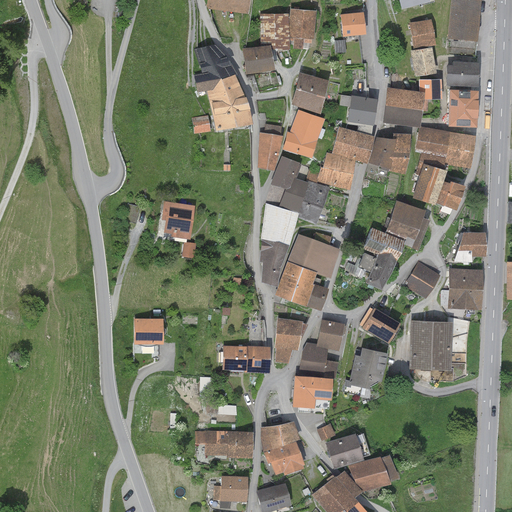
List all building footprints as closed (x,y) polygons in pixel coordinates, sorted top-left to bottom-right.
[(249,0),(207,0),(207,8),(248,13),(249,0)] [(429,0),(398,0),(401,10),(430,2),(429,0)] [(480,0),(450,0),(448,39),(477,41),(480,0)] [(317,11),(290,8),(288,14),(289,41),(294,41),(293,49),(303,50),(304,43),(311,44),(312,39),(314,40),(317,11)] [(363,12),(340,15),(343,37),(366,34),(363,12)] [(288,14),(260,14),(261,47),(271,45),(272,51),(290,50),(289,41),(288,14)] [(431,20),(409,23),(414,49),(435,45),(431,20)] [(214,44),(195,49),(202,74),(194,75),(197,93),(207,91),(212,90),(221,79),(235,75),(227,58),(214,44)] [(261,47),(243,50),(246,75),(275,71),(272,51),(271,45),(261,47)] [(432,48),(411,51),(416,77),(437,73),(432,48)] [(479,63),(453,62),(453,65),(447,65),(447,85),(478,86),(479,63)] [(329,81),(300,73),(291,105),(320,113),(329,81)] [(212,90),(207,91),(216,131),(253,124),(250,109),(235,75),(221,79),(212,90)] [(442,80),(419,80),(419,92),(424,93),(423,99),(442,99),(442,80)] [(419,92),(387,88),(383,123),(419,128),(423,99),(424,93),(419,92)] [(479,91),(450,90),(448,127),(477,128),(479,91)] [(377,99),(351,96),(348,122),(373,125),(377,99)] [(325,119),(297,110),(290,133),(288,132),(282,149),(312,159),(325,119)] [(208,116),(192,118),(195,134),(210,132),(208,116)] [(373,136),(339,127),(332,155),(356,161),(366,164),(373,136)] [(475,138),(420,129),(416,149),(447,154),(445,164),(470,168),(475,138)] [(283,136),(259,133),(257,168),(274,171),(283,136)] [(394,139),(391,170),(405,174),(409,159),(411,134),(395,134),(394,139)] [(391,170),(394,139),(377,137),(369,163),(391,170)] [(332,155),(325,153),(317,183),(349,191),(356,161),(332,155)] [(300,163),(281,156),(271,185),(285,190),(279,206),(298,213),(308,183),(294,178),(300,163)] [(448,172),(423,164),(418,181),(442,189),(445,182),(448,172)] [(309,181),(308,183),(298,213),(299,213),(297,218),(316,225),(329,188),(309,181)] [(442,189),(418,181),(412,198),(437,205),(437,204),(442,189)] [(450,183),(445,182),(442,189),(437,204),(457,210),(465,186),(450,182),(450,183)] [(425,212),(396,201),(386,230),(407,238),(404,245),(419,250),(430,220),(423,218),(425,212)] [(195,206),(164,202),(161,220),(165,221),(164,233),(171,234),(171,237),(190,240),(195,206)] [(140,207),(128,204),(125,220),(136,223),(140,207)] [(298,214),(265,204),(260,239),(289,245),(298,214)] [(378,254),(395,261),(404,242),(371,228),(363,248),(378,254)] [(485,233),(463,232),(454,262),(472,263),(472,257),(486,257),(485,233)] [(340,249),(297,234),(287,263),(317,273),(330,278),(340,249)] [(289,245),(260,239),(260,262),(263,263),(262,282),(278,287),(280,270),(289,245)] [(196,243),(184,242),(182,257),(194,258),(196,243)] [(395,261),(378,254),(366,283),(382,290),(387,280),(395,261)] [(440,275),(418,262),(404,286),(426,299),(440,275)] [(317,273),(287,263),(275,295),(307,307),(314,285),(313,284),(317,273)] [(483,270),(449,269),(449,289),(482,290),(483,270)] [(328,290),(314,285),(307,307),(321,312),(328,290)] [(482,290),(449,289),(448,309),(482,310),(482,290)] [(401,324),(374,308),(373,309),(370,308),(360,325),(362,327),(362,328),(389,344),(401,324)] [(302,321),(278,318),(275,362),(288,364),(292,350),(298,350),(302,321)] [(345,324),(321,319),(317,345),(316,347),(328,349),(340,351),(345,324)] [(168,321),(137,322),(138,346),(169,345),(168,321)] [(452,323),(411,321),(409,369),(451,370),(452,323)] [(317,345),(306,343),(302,350),(299,371),(323,376),(328,349),(316,347),(317,345)] [(270,348),(223,346),(222,370),(244,370),(244,373),(269,374),(270,348)] [(360,357),(355,355),(349,381),(346,380),(344,387),(351,388),(351,386),(370,390),(370,387),(378,382),(381,382),(387,353),(362,348),(360,357)] [(333,379),(295,376),(293,407),(315,409),(315,400),(331,401),(333,379)] [(278,426),(261,427),(261,440),(264,453),(295,441),(300,440),(294,422),(278,426)] [(330,424),(317,430),(322,441),(335,435),(330,424)] [(252,434),(207,432),(206,459),(251,460),(252,434)] [(356,434),(326,443),(334,469),(364,460),(363,457),(369,455),(363,434),(356,436),(356,434)] [(295,441),(264,453),(268,464),(271,463),(275,476),(283,473),(284,476),(304,469),(303,466),(304,465),(295,441)] [(380,457),(348,466),(360,493),(391,485),(390,482),(399,478),(390,455),(381,459),(380,457)] [(336,477),(313,495),(327,511),(366,511),(358,501),(355,498),(357,497),(360,494),(342,472),(338,475),(336,477)] [(248,477),(221,476),(221,486),(213,486),(213,501),(247,502),(248,477)] [(285,483),(257,491),(263,511),(268,511),(291,505),(285,483)]
